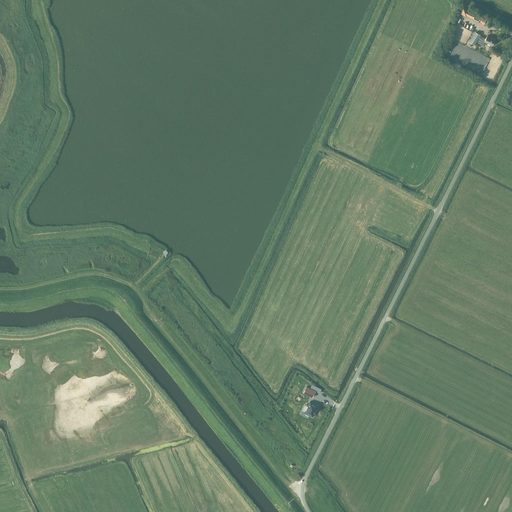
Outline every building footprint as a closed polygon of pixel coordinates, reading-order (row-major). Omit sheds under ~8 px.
[(466,17),(466,16),(484,24),(486,20),(463,8),(460,14),(466,17)] [(474,32),(469,42),(470,42),(473,44),(474,45),(480,35),(474,32)] [(480,36),(477,42),(483,45),(485,42),(492,46),(495,39),(487,35),(486,38),(480,36)] [(306,386),(303,393),(312,397),(315,391),(306,386)] [(310,402),(304,412),(312,416),(314,412),(315,413),(316,410),(318,406),(310,402)]
